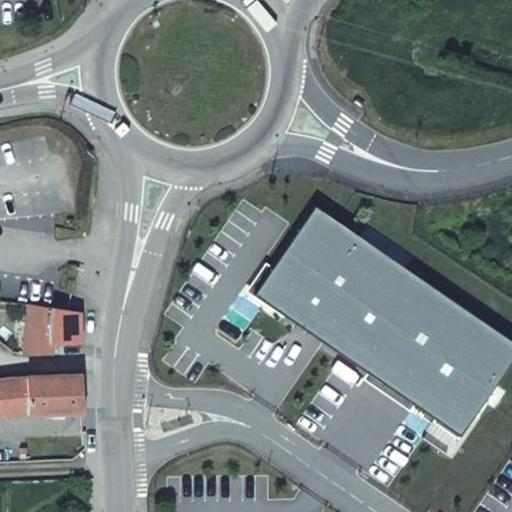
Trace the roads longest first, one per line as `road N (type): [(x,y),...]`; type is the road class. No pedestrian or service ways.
road 1 (unclassified): [(272,112),(412,167),(511,163)]
road 2 (residential): [(126,511),(120,337),(132,272)]
road 3 (residential): [(132,272),(164,221),(226,155)]
road 4 (residential): [(123,133),(132,272)]
road 5 (tertiary): [(272,112),(282,73),(278,42),(248,0)]
